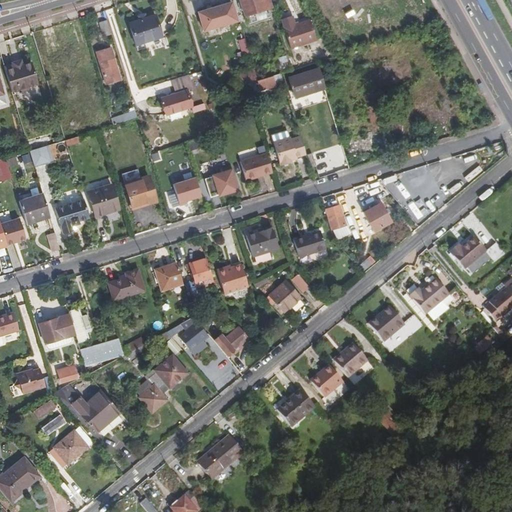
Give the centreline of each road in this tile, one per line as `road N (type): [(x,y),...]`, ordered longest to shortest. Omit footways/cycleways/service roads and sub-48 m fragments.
road 1 (residential): [(511,162),(93,511)]
road 2 (residential): [(511,127),(0,286)]
road 3 (primary): [(448,0),(511,115)]
